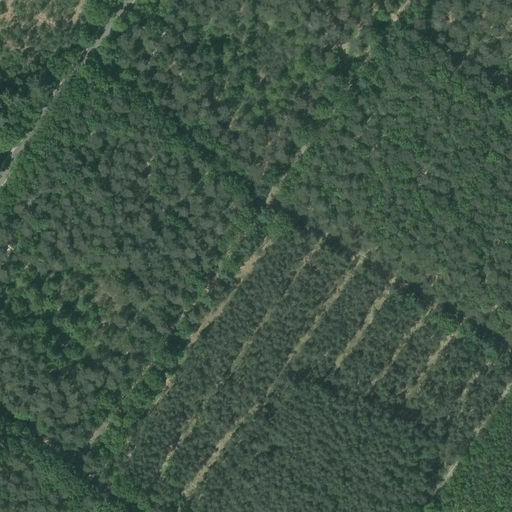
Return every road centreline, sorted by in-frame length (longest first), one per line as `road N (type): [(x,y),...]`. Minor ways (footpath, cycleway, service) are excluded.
road 1 (track): [(53,453),(73,450),(86,436),(400,0)]
road 2 (track): [(511,343),(266,196)]
road 3 (secondary): [(0,178),(127,0)]
road 4 (track): [(432,504),(511,383)]
